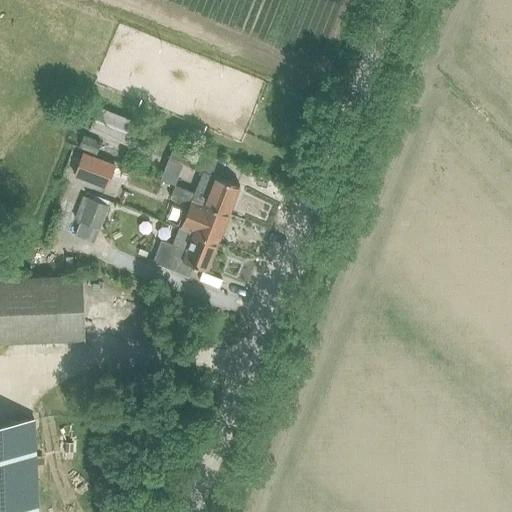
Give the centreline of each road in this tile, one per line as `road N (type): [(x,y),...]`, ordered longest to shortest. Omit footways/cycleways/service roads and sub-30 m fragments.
road 1 (unclassified): [(187,511),(394,0)]
road 2 (unknown): [(249,357),(0,378)]
